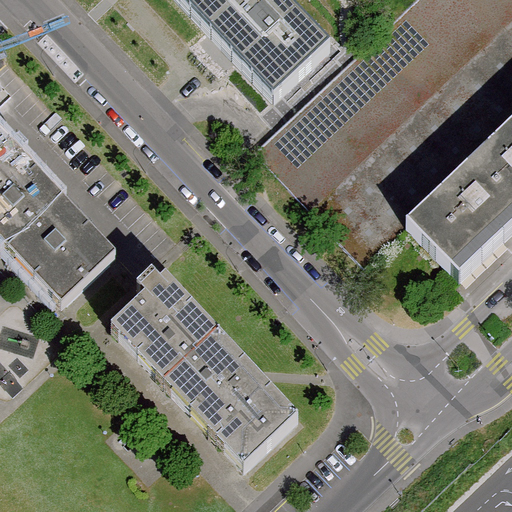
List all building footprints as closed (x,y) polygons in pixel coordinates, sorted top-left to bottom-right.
[(334,54),(281,0),(175,0),(279,106),(334,54)] [(399,224),(511,119),(511,0),(424,0),(272,142),(260,153),(370,270),(409,234),(399,224)] [(511,245),(511,119),(399,224),(409,234),(463,292),(511,245)] [(0,135),(0,245),(60,311),(116,261),(0,135)] [(147,302),(114,334),(249,478),(303,428),(169,284),(163,289),(153,280),(140,293),(147,302)]
